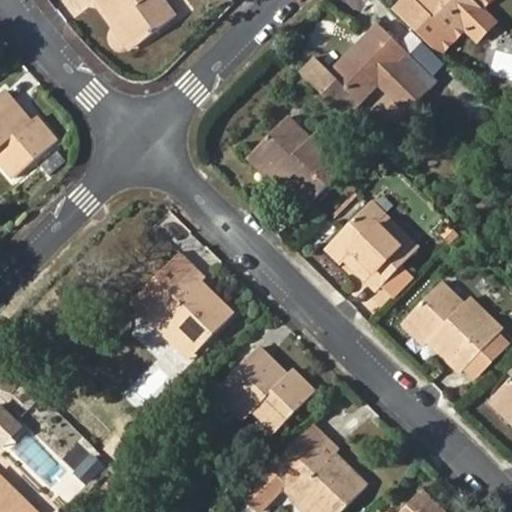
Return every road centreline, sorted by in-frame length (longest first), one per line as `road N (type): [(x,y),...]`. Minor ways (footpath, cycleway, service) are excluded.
road 1 (residential): [(142,143),(511,500)]
road 2 (residential): [(0,288),(142,143)]
road 3 (residential): [(142,143),(282,0)]
road 4 (residential): [(17,0),(142,143)]
